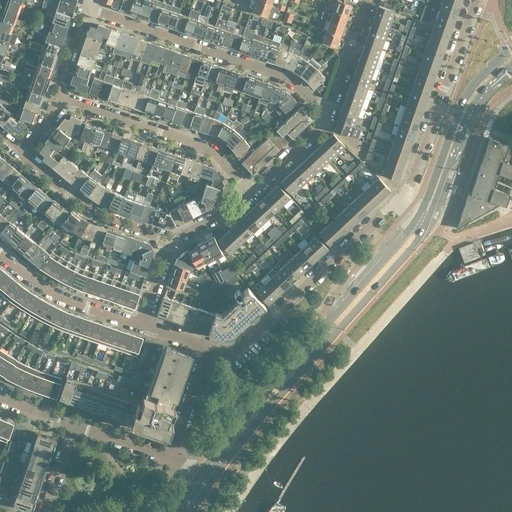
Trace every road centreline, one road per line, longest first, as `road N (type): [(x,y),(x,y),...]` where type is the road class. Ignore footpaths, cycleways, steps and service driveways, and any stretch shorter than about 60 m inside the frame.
road 1 (secondary): [(416,220),(197,478)]
road 2 (secondary): [(208,485),(424,227)]
road 3 (residential): [(328,122),(289,79),(89,7)]
road 4 (residential): [(208,348),(230,355),(393,203)]
road 5 (residential): [(393,203),(410,183),(474,0)]
road 6 (residential): [(248,192),(206,148),(57,97)]
road 7 (secondary): [(511,50),(466,92),(416,220)]
road 8 (secondary): [(424,227),(472,108),(511,69)]
road 9 (residential): [(168,242),(80,201),(22,151)]
road 10 (residential): [(142,320),(48,289),(0,247)]
road 11 (residential): [(328,122),(371,0)]
